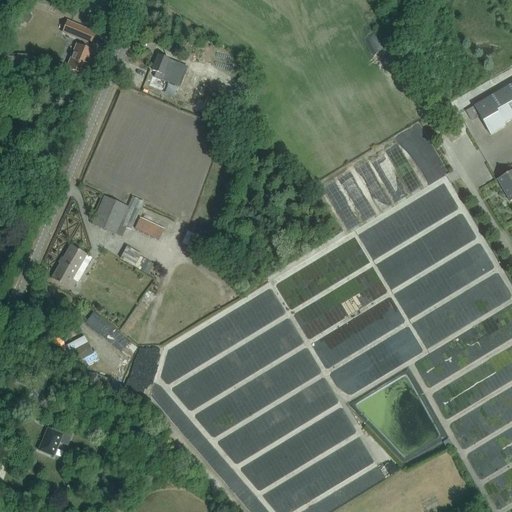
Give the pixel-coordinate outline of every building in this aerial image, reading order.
[(77,11),(80,4),(71,0),(60,0),(57,7),(66,11),(67,7),(77,11)] [(23,13),(17,23),(22,25),(24,22),(27,15),(23,13)] [(95,33),(85,29),(67,21),(61,33),(81,41),(79,45),(76,44),(65,69),(71,72),(70,73),(78,76),(79,74),(84,76),(94,52),(87,49),(89,44),(90,45),(95,33)] [(209,49),(203,59),(232,78),(241,64),(240,64),(242,61),(233,54),(231,57),(215,47),(213,51),(209,49)] [(152,75),(148,85),(178,98),(192,62),(162,49),(152,71),(157,72),(155,77),(152,75)] [(199,96),(214,102),(221,84),(206,78),(199,96)] [(511,84),(474,106),(490,136),(505,127),(504,125),(511,119),(511,84)] [(510,202),(511,200),(511,171),(497,180),(510,202)] [(411,186),(415,195),(423,191),(413,172),(408,175),(411,181),(406,183),(409,187),(411,186)] [(104,197),(92,225),(101,229),(116,235),(121,225),(131,230),(143,202),(133,198),(128,208),(113,201),(104,197)] [(140,218),(135,230),(159,241),(164,230),(140,218)] [(187,232),(182,244),(184,245),(192,248),(194,249),(199,237),(188,232),(187,232)] [(92,258),(79,251),(71,246),(51,279),(71,291),(76,283),(77,284),(92,258)] [(153,265),(140,257),(141,255),(127,247),(120,258),(148,274),(153,265)] [(113,305),(106,314),(135,338),(143,329),(113,305)] [(128,359),(137,348),(93,313),(85,324),(128,359)] [(88,344),(76,351),(81,360),(85,358),(88,364),(97,359),(94,352),(93,353),(88,344)] [(43,379),(21,370),(15,382),(38,392),(43,379)] [(108,379),(106,386),(115,389),(118,391),(121,382),(118,381),(109,378),(108,379)] [(47,428),(37,451),(53,458),(63,435),(47,428)]
